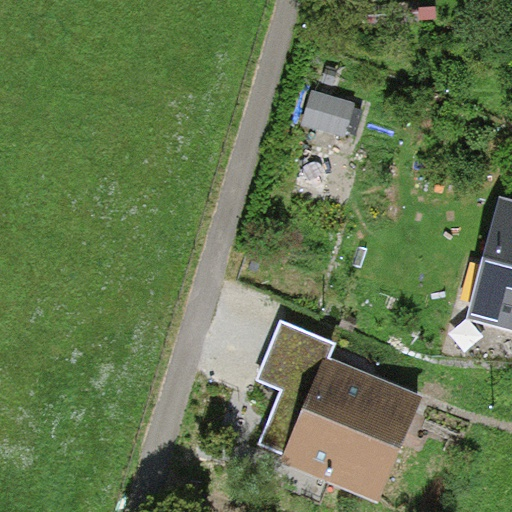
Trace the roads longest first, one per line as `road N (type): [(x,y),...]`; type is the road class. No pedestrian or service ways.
road 1 (residential): [(135,511),(288,0)]
road 2 (unknown): [(151,457),(266,511)]
